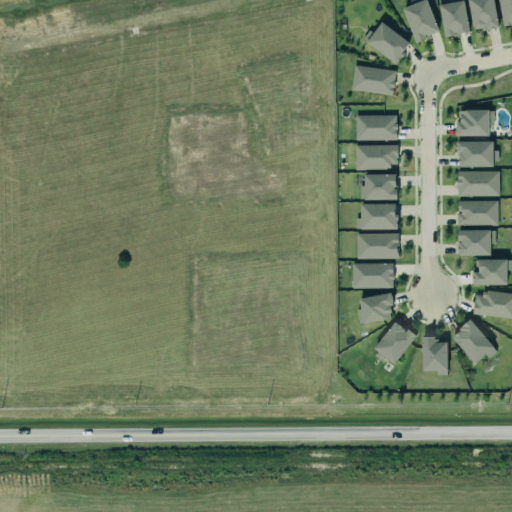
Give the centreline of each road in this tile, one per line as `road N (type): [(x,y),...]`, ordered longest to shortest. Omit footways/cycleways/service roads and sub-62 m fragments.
road 1 (secondary): [(0,436),(511,431)]
road 2 (residential): [(426,72),(432,296)]
